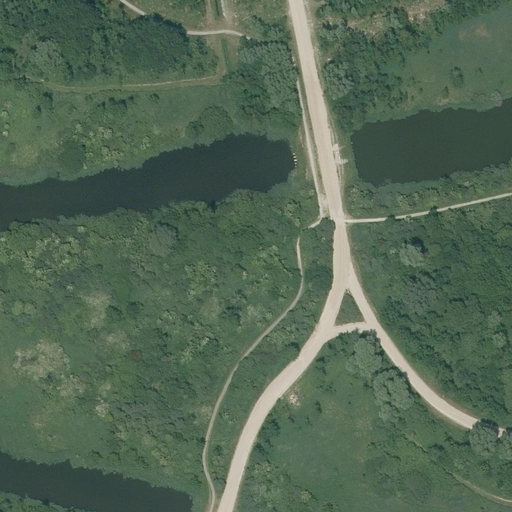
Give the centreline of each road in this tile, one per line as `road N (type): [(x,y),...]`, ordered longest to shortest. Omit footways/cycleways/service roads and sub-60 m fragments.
road 1 (track): [(511,440),(440,403),(373,327),(345,329),(315,344),(275,393),(229,511)]
road 2 (track): [(297,0),(338,221)]
